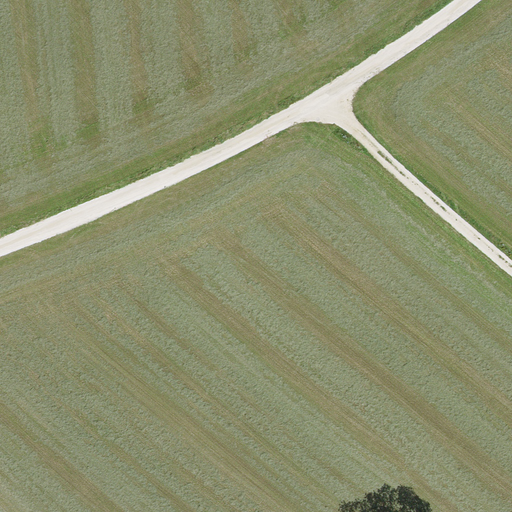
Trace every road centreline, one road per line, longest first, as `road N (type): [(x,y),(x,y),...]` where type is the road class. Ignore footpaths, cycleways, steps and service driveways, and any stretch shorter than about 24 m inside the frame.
road 1 (track): [(465,0),(325,96),(0,244)]
road 2 (track): [(511,264),(325,96)]
